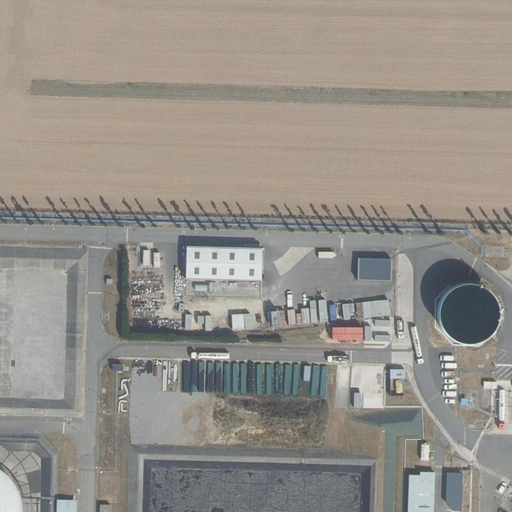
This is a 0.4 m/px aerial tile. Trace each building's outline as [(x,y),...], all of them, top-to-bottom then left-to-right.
[(185,248),(184,279),(259,281),(260,250),(185,248)] [(391,259),(358,258),(358,280),(391,281),(391,259)] [(194,291),(206,292),(207,285),(195,284),(194,291)] [(479,286),(474,284),(467,284),(461,284),(456,285),(451,288),(447,291),(443,295),(440,299),(438,304),(436,310),(436,315),(437,321),(438,326),(441,331),(444,335),(448,339),(453,341),(458,343),(468,344),(473,344),(479,342),(483,340),(488,336),(491,332),(494,327),(496,322),(497,317),(497,312),(496,306),(494,301),(492,296),(488,292),(484,289),(479,286)] [(310,307),(300,309),(302,325),(328,321),(325,299),(309,301),(310,307)] [(389,316),(389,301),(356,301),(356,317),(389,316)] [(286,310),(288,325),(295,324),(293,309),(286,310)] [(270,327),(285,326),(284,310),(269,311),(270,327)] [(231,316),(234,332),(249,330),(246,314),(231,316)] [(376,391),(376,368),(337,368),(337,408),(383,408),(383,391),(376,391)] [(404,393),(403,369),(389,369),(390,394),(404,393)] [(430,444),(421,444),(420,461),(429,461),(430,444)] [(0,511),(24,511),(24,506),(23,500),(21,494),(18,488),(15,483),(11,478),(7,473),(2,469),(0,468),(0,511)] [(416,475),(406,475),(404,511),(430,511),(431,472),(416,472),(416,475)] [(76,511),(77,500),(57,500),(56,511),(76,511)]
